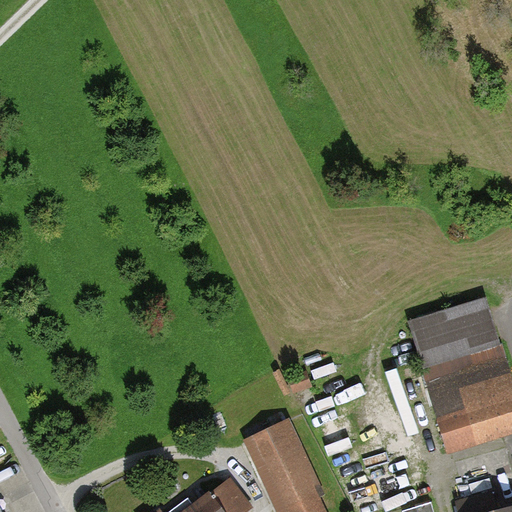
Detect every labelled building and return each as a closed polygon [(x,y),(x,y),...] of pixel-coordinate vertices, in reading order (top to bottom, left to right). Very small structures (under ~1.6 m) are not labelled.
[(416,326),(456,457),(511,440),(511,333),(502,300),(416,326)] [(330,456),(352,446),(331,400),(309,410),(330,456)] [(335,511),(298,429),(255,448),(283,511),(335,511)] [(248,511),(255,507),(231,475),(181,511),(163,511),(160,508),(154,511),(248,511)] [(394,491),(398,506),(405,504),(406,511),(436,511),(428,482),(394,491)]
